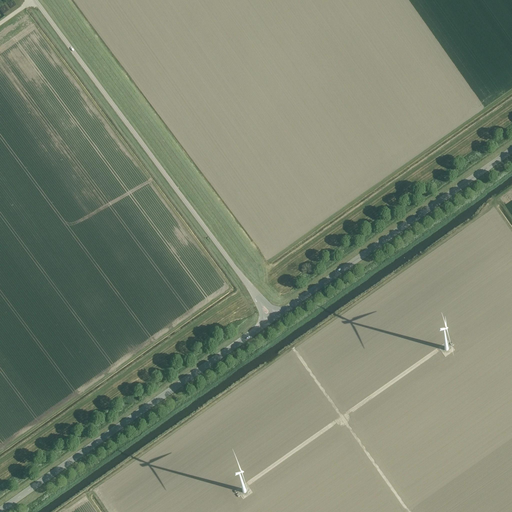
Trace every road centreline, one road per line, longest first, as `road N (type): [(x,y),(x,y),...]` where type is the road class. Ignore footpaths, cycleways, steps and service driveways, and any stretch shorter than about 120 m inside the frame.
road 1 (unclassified): [(272,318),(35,0)]
road 2 (unclassified): [(0,510),(272,318)]
road 3 (unclassified): [(272,318),(511,149)]
